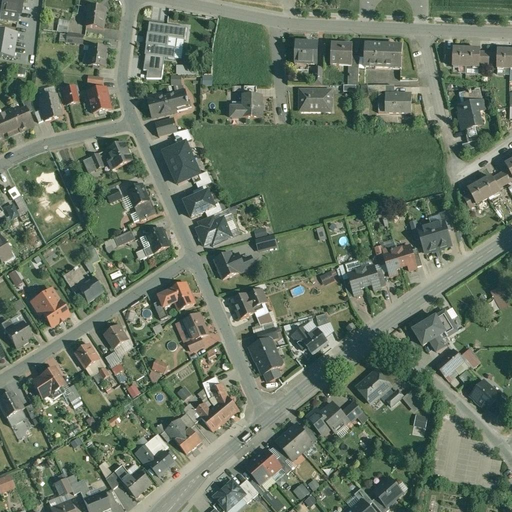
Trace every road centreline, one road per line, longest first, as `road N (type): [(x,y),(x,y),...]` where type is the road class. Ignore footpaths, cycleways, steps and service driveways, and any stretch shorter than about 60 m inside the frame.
road 1 (residential): [(197,258),(0,380)]
road 2 (residential): [(511,459),(380,330)]
road 3 (residential): [(269,416),(197,258)]
road 4 (tertiary): [(380,330),(511,238)]
road 5 (residential): [(197,258),(134,121)]
road 6 (residential): [(275,20),(420,29)]
road 7 (residential): [(0,165),(46,141),(134,121)]
road 8 (tertiary): [(269,416),(380,330)]
road 9 (residential): [(134,121),(121,81),(132,0)]
